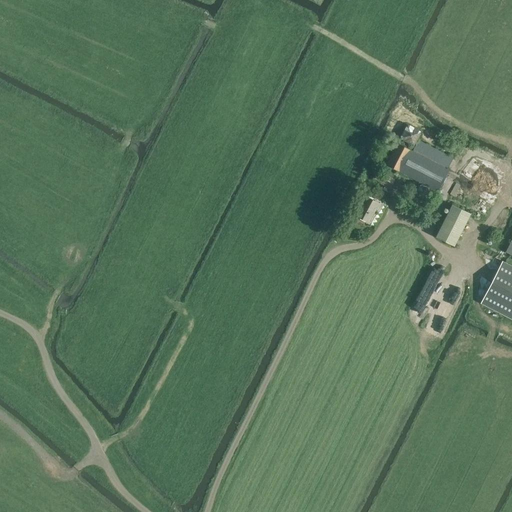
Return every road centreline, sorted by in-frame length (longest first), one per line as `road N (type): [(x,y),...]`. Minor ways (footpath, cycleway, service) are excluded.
road 1 (track): [(511,355),(489,343),(491,322),(454,257),(391,217),(369,242),(327,259),(207,511)]
road 2 (track): [(198,20),(230,25),(261,1),(413,84),(465,129),(511,147)]
road 3 (track): [(198,20),(132,131),(39,340)]
road 4 (track): [(511,153),(493,220),(454,257)]
